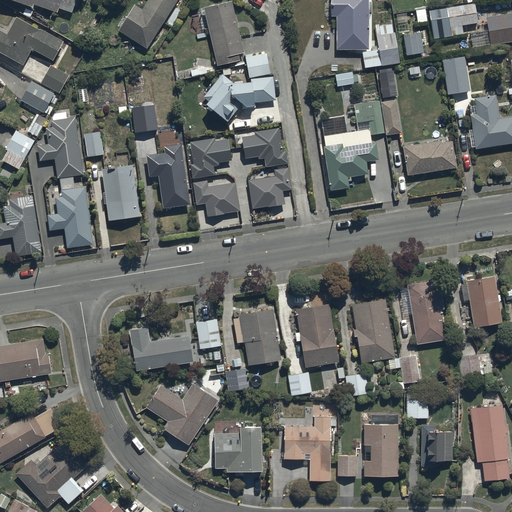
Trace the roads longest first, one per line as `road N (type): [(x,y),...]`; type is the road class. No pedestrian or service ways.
road 1 (tertiary): [(511,213),(77,283)]
road 2 (residential): [(77,283),(100,401),(115,430),(174,491),(214,511)]
